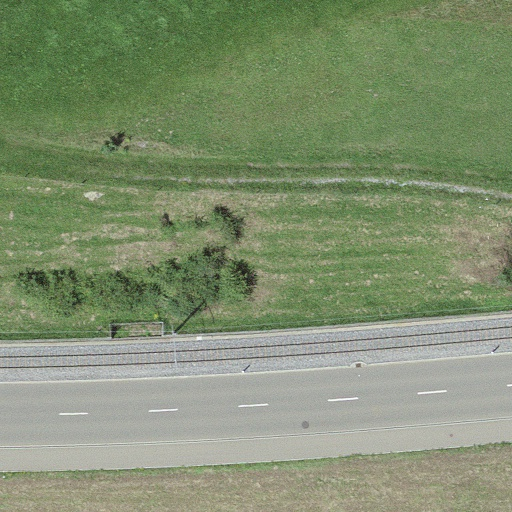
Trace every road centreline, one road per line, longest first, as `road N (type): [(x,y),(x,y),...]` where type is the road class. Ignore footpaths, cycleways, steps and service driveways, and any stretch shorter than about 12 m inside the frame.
road 1 (secondary): [(511,387),(136,415),(0,416)]
road 2 (track): [(511,200),(423,186),(224,185)]
